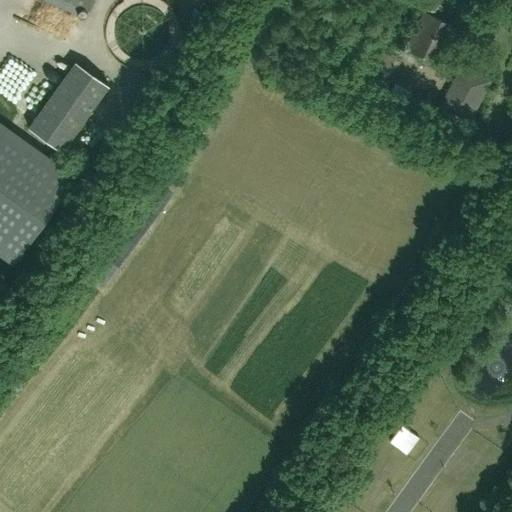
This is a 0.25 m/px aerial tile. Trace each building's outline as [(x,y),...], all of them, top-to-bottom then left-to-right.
[(64,0),(88,11),(92,0),(64,0)] [(438,64),(456,27),(424,11),(406,48),(438,64)] [(381,89),(397,55),(368,41),(351,74),(381,89)] [(61,151),(62,151),(108,85),(75,62),(28,128),(61,151)] [(462,64),(439,106),(468,122),(491,79),(462,64)] [(72,178),(0,126),(0,249),(14,260),(72,178)]
